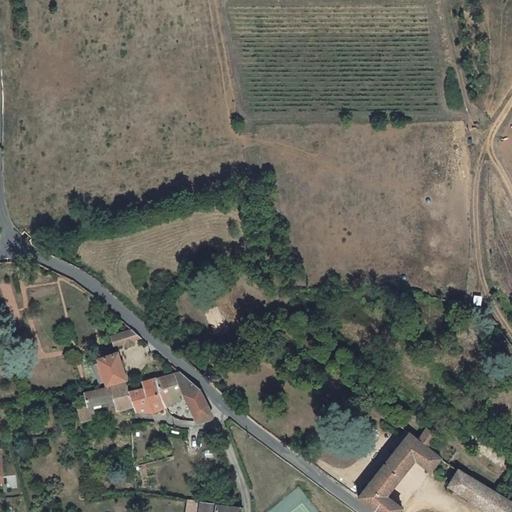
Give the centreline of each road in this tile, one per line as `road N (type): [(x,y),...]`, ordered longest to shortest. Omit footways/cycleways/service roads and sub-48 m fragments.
road 1 (tertiary): [(226,409),(98,295),(9,248)]
road 2 (tertiary): [(364,511),(226,409)]
